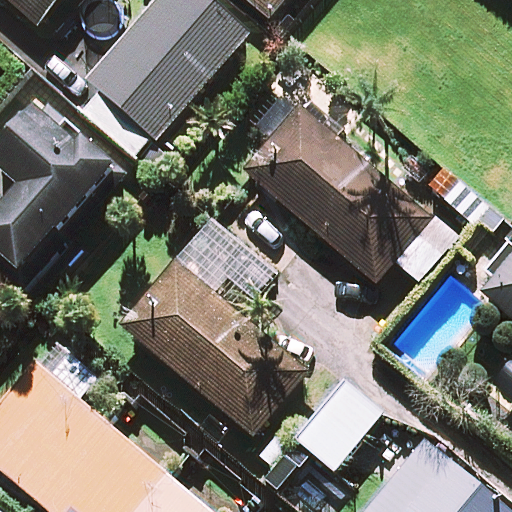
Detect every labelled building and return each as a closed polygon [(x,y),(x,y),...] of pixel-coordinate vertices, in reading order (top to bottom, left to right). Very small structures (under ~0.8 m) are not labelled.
[(2,0),(43,36),(74,0),(2,0)] [(256,42),(208,0),(173,0),(92,92),(161,152),(256,42)] [(241,0),(274,27),(296,0),(241,0)] [(375,176),(308,117),(252,181),(380,293),(400,271),(424,292),(463,247),(378,172),(375,176)] [(122,187),(50,121),(0,174),(27,199),(0,228),(0,264),(27,289),(122,187)] [(507,228),(447,175),(432,193),(492,245),(507,228)] [(511,273),(487,304),(511,324),(511,273)] [(311,384),(183,274),(130,336),(257,446),(311,384)] [(60,354),(0,423),(0,474),(44,511),(202,511),(174,487),(200,457),(133,400),(125,409),(60,354)] [(511,377),(498,393),(511,405),(511,377)] [(385,424),(350,396),(305,453),(340,481),(385,424)] [(498,511),(433,456),(385,511),(498,511)]
